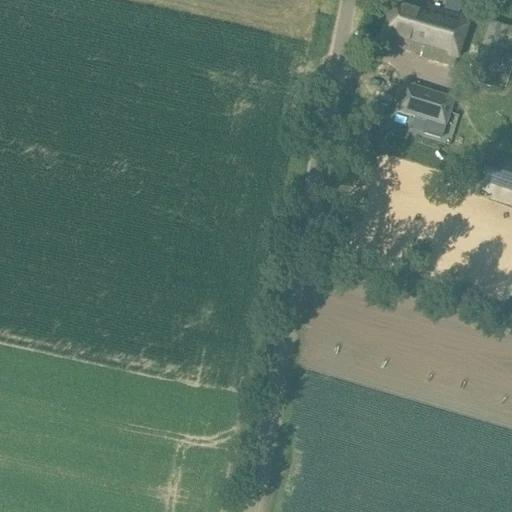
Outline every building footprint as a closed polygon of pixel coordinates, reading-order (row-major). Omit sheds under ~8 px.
[(467,22),(403,0),(394,0),(379,43),(420,57),(418,62),(450,73),(467,22)] [(450,0),(445,0),(444,6),(460,11),(462,3),(450,0)] [(511,27),(491,20),(471,84),(492,90),(504,54),(511,56),(511,27)] [(404,85),(396,111),(427,121),(423,133),(440,139),(444,126),(453,100),(424,90),(404,84),(404,85)] [(475,119),(497,123),(501,105),(479,101),(475,119)] [(511,164),(506,163),(498,186),(511,190),(511,164)]
